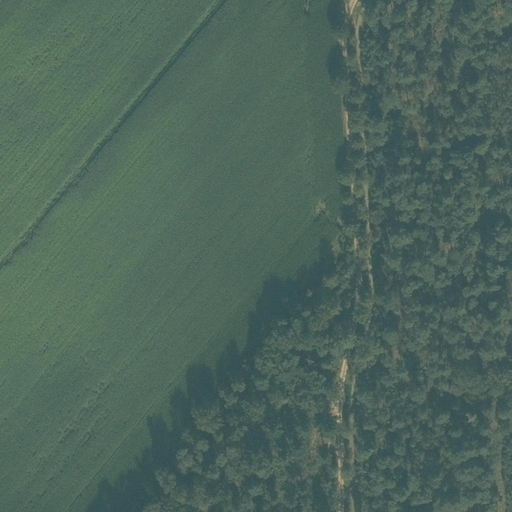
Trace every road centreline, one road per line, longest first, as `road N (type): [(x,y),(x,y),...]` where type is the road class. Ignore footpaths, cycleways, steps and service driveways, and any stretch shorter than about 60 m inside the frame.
road 1 (track): [(355,0),(347,41),(359,317),(342,511)]
road 2 (track): [(353,382),(272,403),(181,511)]
